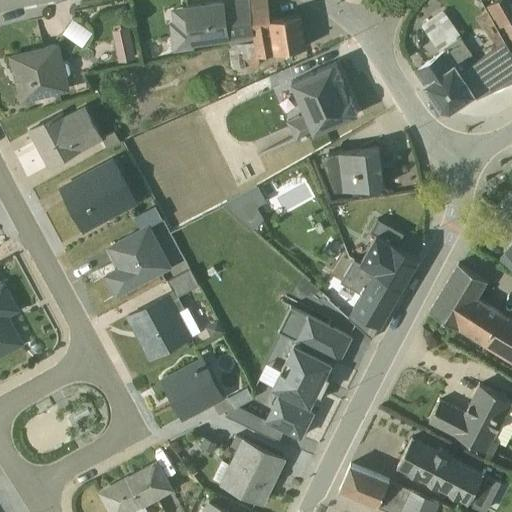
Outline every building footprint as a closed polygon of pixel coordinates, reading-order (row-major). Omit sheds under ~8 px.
[(190,43),(252,35),(247,0),(241,0),(185,8),(190,43)] [(298,16),(298,15),(270,20),(266,0),(247,0),(253,40),(227,46),(230,70),(257,66),(257,56),(272,54),(273,53),(304,47),(298,16)] [(511,9),(506,0),(497,0),(484,8),(503,43),(511,57),(511,9)] [(471,55),(442,11),(420,26),(439,53),(413,71),(440,111),(448,112),(473,95),(459,72),(468,66),(464,60),(471,55)] [(474,21),(490,46),(500,40),(491,26),(493,24),(487,14),(474,21)] [(90,33),(71,20),(61,34),(81,47),(90,33)] [(110,31),(117,63),(134,59),(127,27),(110,31)] [(511,57),(503,43),(459,72),(473,95),(511,77),(511,57)] [(10,57),(20,100),(66,89),(55,46),(10,57)] [(334,62),(290,81),(313,133),(356,114),(348,96),(345,97),(339,83),(342,82),(334,62)] [(207,76),(187,85),(196,107),(217,97),(207,76)] [(61,113),(28,131),(47,167),(100,139),(105,147),(117,140),(113,132),(101,139),(83,106),(63,117),(61,113)] [(379,162),(377,148),(337,153),(338,160),(336,163),(337,171),(339,173),(341,191),(382,186),(379,162)] [(81,231),(136,202),(114,160),(59,189),(81,231)] [(257,187),(223,204),(251,230),(262,219),(256,207),(265,202),(257,187)] [(336,243),(363,230),(352,205),(325,218),(336,243)] [(105,276),(115,295),(169,266),(148,226),(108,247),(119,268),(105,276)] [(399,288),(415,260),(375,237),(364,255),(374,262),(370,270),(399,288)] [(353,259),(340,283),(331,298),(337,302),(335,306),(370,339),(399,288),(370,270),(353,259)] [(486,281),(457,263),(428,311),(511,363),(511,318),(477,298),(477,297),(486,281)] [(176,297),(197,285),(189,269),(188,269),(166,281),(171,292),(126,316),(149,358),(199,331),(187,308),(186,307),(183,309),(176,297)] [(2,285),(0,286),(0,353),(19,343),(4,316),(15,310),(2,285)] [(282,429),(299,437),(312,412),(304,408),(306,405),(308,406),(315,393),(319,394),(327,378),(323,376),(330,363),(327,361),(329,359),(329,358),(337,362),(350,337),(289,306),(276,331),(293,340),(269,388),(278,392),(264,419),(238,406),(228,413),(277,439),(282,429)] [(222,396),(202,358),(161,380),(181,418),(222,396)] [(504,445),(511,429),(511,401),(477,383),(463,413),(439,400),(428,421),(491,454),(497,442),(504,445)] [(226,398),(211,406),(217,416),(231,408),(226,398)] [(261,503),(282,460),(234,436),(227,449),(233,452),(227,462),(220,460),(212,478),(261,503)] [(215,444),(200,437),(195,446),(210,453),(215,444)] [(410,437),(397,464),(429,481),(433,472),(459,486),(470,463),(459,457),(457,461),(410,437)] [(170,491),(155,463),(99,493),(109,511),(146,511),(143,505),(170,491)] [(338,490),(389,511),(433,511),(437,506),(437,504),(409,491),(409,490),(349,464),(338,490)] [(476,492),(488,497),(498,476),(474,465),(470,473),(482,479),(476,492)] [(202,511),(224,511),(207,503),(202,511)]
